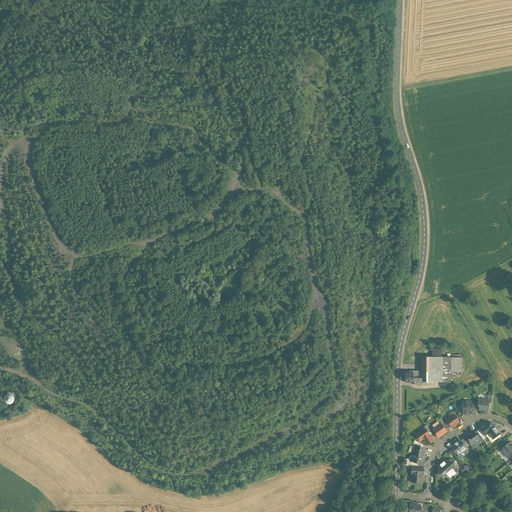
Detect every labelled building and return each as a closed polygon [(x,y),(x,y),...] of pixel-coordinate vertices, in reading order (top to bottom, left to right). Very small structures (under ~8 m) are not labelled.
[(431,371),(431,357),(421,357),(421,372),(421,378),(421,382),(424,382),(431,382),(431,371)] [(435,357),(431,357),(431,371),(441,371),(441,372),(451,372),(461,373),(461,358),(458,358),(441,357),(435,357)] [(431,371),(431,382),(441,382),(441,372),(441,371),(431,371)] [(441,372),(441,382),(450,383),(451,372),(441,372)] [(413,373),(405,373),(404,382),(413,382),(413,378),(413,373)] [(18,399),(18,397),(18,395),(16,393),(15,392),(13,391),(10,392),(9,393),(8,395),(7,397),(8,399),(9,401),(11,402),(13,402),(15,402),(16,400),(18,399)] [(487,400),(478,400),(478,405),(479,407),(479,410),(487,411),(488,404),(488,400),(487,400)] [(471,401),(463,402),(463,414),(472,413),(471,411),(471,402),(471,401)] [(453,414),(446,420),(450,426),(451,428),(459,422),(453,414)] [(443,422),(440,418),(437,421),(439,424),(440,423),(443,427),(446,426),(443,422)] [(439,424),(432,429),(438,437),(446,431),(443,427),(440,423),(439,424)] [(492,424),(491,425),(488,424),(487,423),(486,423),(485,424),(484,425),(480,428),(485,435),(488,433),(493,439),(499,434),(494,426),(494,425),(493,424),(492,424)] [(485,435),(480,428),(476,431),(479,434),(482,438),(485,435)] [(427,432),(425,429),(424,429),(416,435),(421,441),(423,439),(427,444),(432,440),(427,432)] [(476,436),(473,431),(465,436),(472,445),(479,440),(476,436)] [(469,446),(463,439),(460,441),(466,448),(469,446)] [(460,441),(460,440),(457,442),(456,442),(454,444),(451,446),(458,455),(460,454),(463,453),(465,452),(466,451),(467,449),(466,448),(460,441)] [(503,447),(502,448),(501,449),(505,454),(511,448),(511,443),(510,442),(503,447)] [(421,447),(414,445),(414,447),(412,453),(423,456),(425,450),(421,448),(421,447)] [(423,456),(412,453),(410,461),(417,463),(420,463),(423,463),(425,457),(423,456)] [(453,462),(448,462),(448,461),(444,460),(444,461),(442,463),(451,474),(454,471),(454,467),(453,467),(453,462)] [(451,474),(442,463),(440,465),(439,465),(438,469),(439,469),(439,475),(444,475),(444,476),(448,476),(451,474)] [(423,470),(412,469),(411,479),(422,480),(423,470)]
